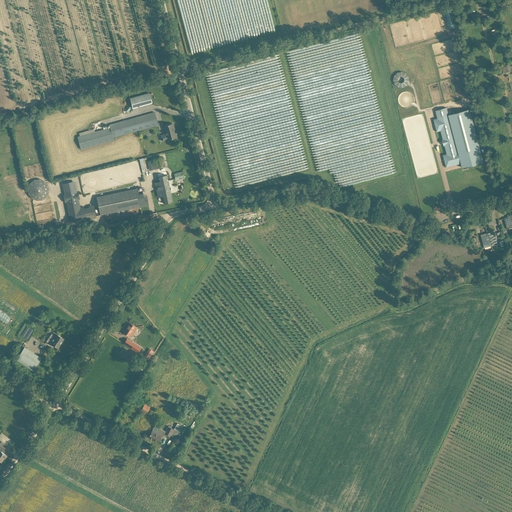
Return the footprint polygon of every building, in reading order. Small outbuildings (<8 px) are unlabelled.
[(511,70),(510,64),(507,65),(508,66),(502,67),(503,73),(511,70)] [(408,74),(393,73),(393,85),(407,86),(408,74)] [(149,93),(130,98),(133,108),(152,103),(149,93)] [(435,110),(438,119),(434,120),(437,132),(441,131),(443,139),(442,139),(444,146),(445,145),(447,154),(443,155),(446,167),(461,163),(462,167),(469,165),(469,166),(476,164),(476,163),(483,161),(469,110),(449,115),(447,108),(435,110)] [(114,140),(113,137),(158,125),(155,112),(109,125),(110,128),(77,137),(81,149),(114,140)] [(167,140),(176,137),(173,124),(166,125),(164,126),(165,131),(166,134),(160,136),(162,141),(167,140)] [(149,169),(160,167),(165,166),(163,157),(147,161),(149,169)] [(175,181),(185,179),(183,171),(174,173),(175,181)] [(166,172),(161,173),(157,174),(160,186),(156,187),(158,197),(162,196),(164,203),(172,202),(166,172)] [(42,180),(40,180),(39,179),(37,180),(36,180),(35,180),(33,181),(32,182),(31,183),(30,184),(29,185),(29,186),(28,187),(28,189),(28,190),(28,192),(29,193),(29,194),(30,196),(31,197),(32,198),(33,198),(34,199),(36,200),(37,200),(38,200),(40,200),(41,200),(42,199),(44,199),(45,198),(46,197),(47,196),(48,195),(48,193),(49,192),(49,191),(49,189),(49,188),(48,187),(48,185),(47,184),(46,183),(45,182),(44,181),(43,180),(42,180)] [(78,192),(77,192),(75,181),(62,184),(64,195),(63,195),(65,203),(66,202),(70,223),(96,218),(94,205),(89,206),(89,207),(84,208),(84,207),(80,208),(79,200),(80,199),(78,192)] [(96,197),(100,215),(148,205),(148,201),(145,202),(142,187),(96,197)] [(495,233),(491,234),(490,232),(488,233),(488,234),(491,246),(498,244),(498,241),(497,238),(495,233)] [(486,235),(481,236),(482,241),(483,244),(484,248),(491,246),(488,234),(486,235)] [(137,327),(134,325),(129,323),(130,323),(124,333),(129,336),(129,335),(133,330),(134,331),(137,327)] [(64,339),(60,336),(56,334),(55,336),(51,334),(48,339),(45,343),(49,346),(51,343),(58,348),(64,339)] [(142,348),(131,341),(127,338),(124,343),(123,344),(128,347),(138,353),(142,348)] [(41,358),(37,355),(24,347),(16,360),(29,368),(33,371),(41,358)] [(151,407),(145,404),(141,410),(147,414),(151,407)] [(168,426),(165,431),(155,425),(152,430),(151,432),(149,437),(158,442),(161,438),(161,437),(165,435),(169,437),(170,436),(174,429),(172,428),(168,426)]
